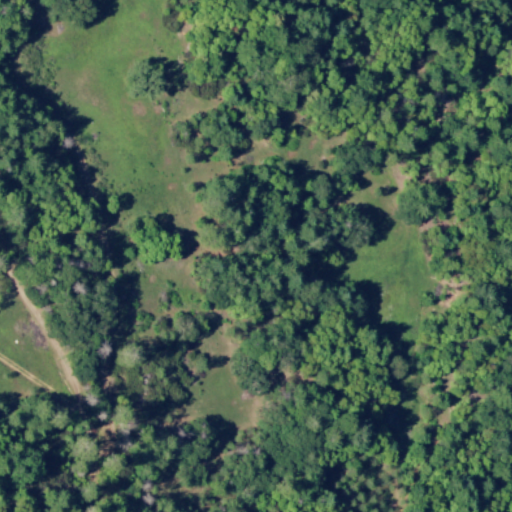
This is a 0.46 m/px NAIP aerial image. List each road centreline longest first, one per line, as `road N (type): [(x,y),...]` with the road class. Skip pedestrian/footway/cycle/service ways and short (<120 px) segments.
road 1 (residential): [(96,426),(120,338),(121,266),(82,153),(23,69),(26,35),(54,0)]
road 2 (residential): [(114,511),(111,462),(60,340),(0,230)]
